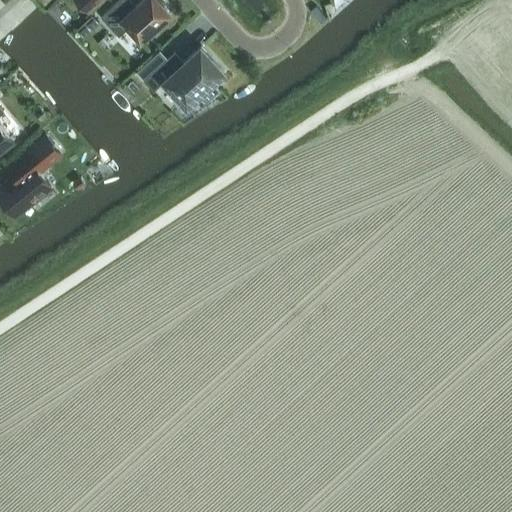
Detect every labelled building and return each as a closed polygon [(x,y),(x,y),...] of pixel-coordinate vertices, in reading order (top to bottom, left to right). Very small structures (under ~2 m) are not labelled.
[(80,0),(89,9),(99,0),(80,0)] [(126,29),(137,42),(171,12),(164,3),(167,1),(166,0),(141,0),(130,11),(120,0),(117,0),(101,15),(119,35),(126,29)] [(213,81),(224,70),(201,45),(177,67),(168,57),(144,79),(154,90),(165,80),(187,104),(199,94),(203,98),(217,85),(213,81)] [(0,144),(11,136),(0,121),(0,115),(6,111),(0,104),(0,144)] [(62,152),(47,134),(7,166),(15,175),(0,186),(0,193),(16,213),(52,185),(40,170),(62,152)]
